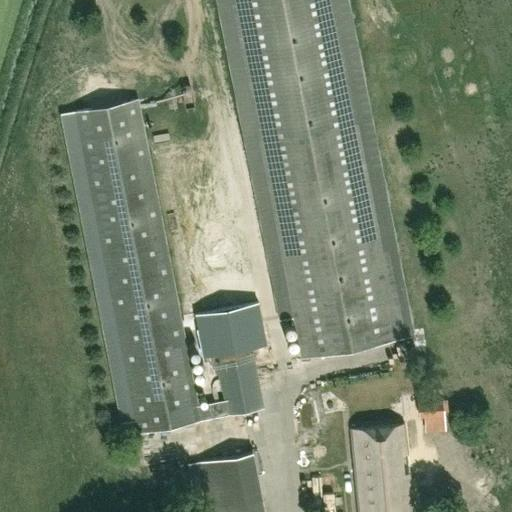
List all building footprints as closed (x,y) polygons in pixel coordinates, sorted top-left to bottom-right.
[(302,357),(411,335),(343,0),(217,0),(282,320),(294,317),(302,357)] [(92,108),(75,111),(136,418),(138,431),(161,427),(263,406),(253,354),(215,362),(222,399),(198,404),(197,401),(193,379),(188,357),(140,112),(138,99),(124,101),(92,108)] [(266,343),(258,301),(195,314),(203,355),(266,343)] [(443,398),(418,400),(419,416),(444,413),(443,398)] [(359,511),(413,511),(405,422),(351,427),(359,511)] [(263,511),(252,452),(200,461),(209,511),(263,511)] [(273,511),(287,511),(284,499),(271,502),(273,511)]
